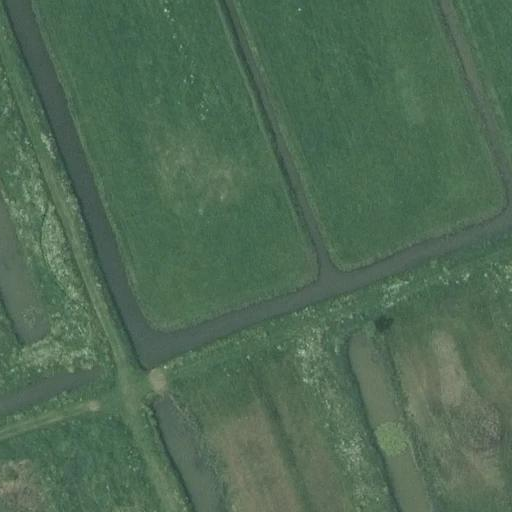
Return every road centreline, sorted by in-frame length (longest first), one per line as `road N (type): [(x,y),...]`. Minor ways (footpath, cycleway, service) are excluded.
road 1 (track): [(0,46),(127,397),(0,447)]
road 2 (track): [(127,397),(440,279)]
